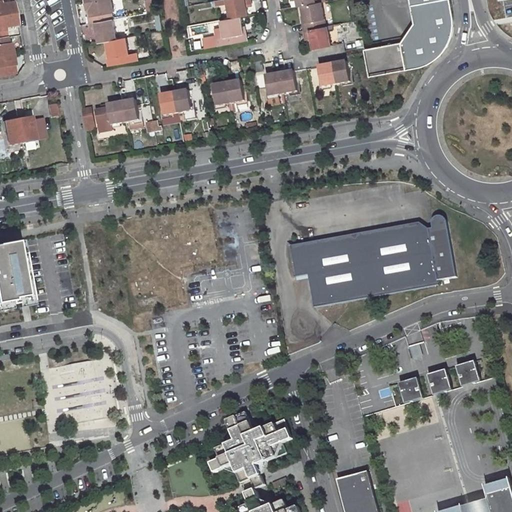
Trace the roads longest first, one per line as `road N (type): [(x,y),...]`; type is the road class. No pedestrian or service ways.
road 1 (primary): [(87,193),(354,144)]
road 2 (residential): [(273,0),(280,38),(67,77)]
road 3 (residential): [(511,291),(437,305),(291,367)]
road 4 (residential): [(0,347),(98,329),(117,339),(140,438)]
road 5 (residential): [(140,438),(291,367)]
road 6 (residential): [(0,505),(140,438)]
road 7 (residential): [(331,511),(291,367)]
